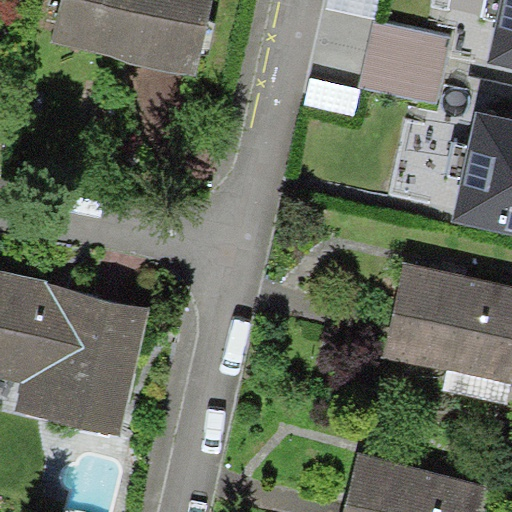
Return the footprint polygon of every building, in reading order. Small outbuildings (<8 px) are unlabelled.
[(57,0),(50,34),(197,66),(211,0),(57,0)] [(511,0),(419,0),(406,60),(511,83),(511,0)] [(511,370),(511,291),(404,263),(380,355),(507,389),(511,370)] [(151,310),(0,273),(0,375),(25,382),(19,407),(122,432),(151,310)] [(479,511),(486,488),(355,455),(340,511),(479,511)]
